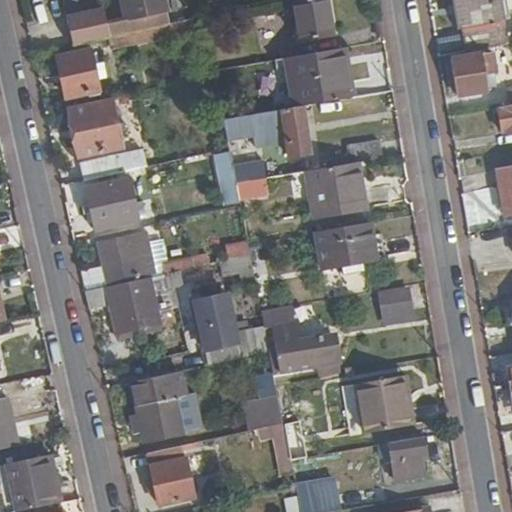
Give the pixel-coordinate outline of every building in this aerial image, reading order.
[(121,0),(129,34),(170,25),(164,0),(121,0)] [(308,0),(307,0),(291,3),(298,42),(338,35),(332,0),(308,0)] [(509,46),(501,0),(457,0),(466,53),(509,46)] [(65,19),(71,47),(109,39),(102,11),(65,19)] [(191,35),(189,21),(170,25),(129,34),(109,39),(112,52),(191,35)] [(347,48),(340,49),(347,84),(353,83),(347,48)] [(340,49),(284,58),(293,108),(303,107),(355,98),(353,83),(347,84),(340,49)] [(56,59),(65,99),(86,94),(87,100),(100,97),(90,52),(56,59)] [(482,56),(451,61),(456,96),(487,91),(485,76),(495,75),(493,62),(484,63),(482,56)] [(69,113),(79,155),(122,146),(112,103),(69,113)] [(511,106),(498,109),(502,135),(511,133),(511,106)] [(283,110),(288,142),(291,156),(310,152),(303,107),(293,108),(283,110)] [(233,169),(240,168),(234,140),(253,136),(256,149),(288,142),(283,110),(223,121),(227,141),(229,150),(233,169)] [(381,144),(347,150),(350,164),(383,158),(381,144)] [(81,165),(85,182),(103,178),(146,168),(143,151),(81,165)] [(236,185),(267,180),(263,163),(240,168),(233,169),(236,185)] [(365,212),(357,164),(309,173),(316,220),(365,212)] [(511,166),(497,169),(505,216),(511,214),(511,166)] [(61,187),(64,200),(88,194),(87,190),(105,186),(103,178),(85,182),(61,187)] [(87,190),(88,194),(96,231),(139,221),(130,180),(105,186),(87,190)] [(236,185),(240,205),(271,198),(267,180),(236,185)] [(374,259),(368,226),(316,235),(322,268),(374,259)] [(101,266),(104,280),(105,285),(156,274),(147,234),(96,246),(101,266)] [(502,257),(511,256),(511,234),(501,235),(502,257)] [(227,261),(249,257),(245,240),(224,245),(227,261)] [(80,271),(83,285),(104,280),(101,266),(80,271)] [(149,293),(172,288),(170,277),(147,282),(149,293)] [(85,293),(87,303),(107,298),(114,333),(149,326),(141,286),(106,293),(105,288),(85,293)] [(201,347),(205,366),(253,356),(247,330),(233,333),(226,296),(201,302),(210,345),(201,347)] [(384,318),(411,313),(408,296),(381,302),(384,318)] [(299,369),(301,381),(338,375),(330,337),(295,342),(288,306),(261,311),(265,331),(271,329),(275,348),(280,373),(299,369)] [(269,352),(273,375),(280,373),(275,348),(268,349),(269,352)] [(180,372),(131,383),(137,414),(141,432),(143,441),(180,434),(173,399),(185,396),(180,372)] [(399,378),(408,426),(415,425),(407,377),(399,378)] [(366,433),(408,426),(399,378),(357,385),(366,433)] [(251,431),(260,428),(283,423),(278,397),(245,404),(251,431)] [(0,402),(0,450),(17,446),(5,401),(0,402)] [(141,432),(137,414),(128,416),(131,434),(141,432)] [(275,438),(285,489),(295,486),(290,460),(283,423),(260,428),(263,441),(275,438)] [(389,443),(391,457),(395,481),(425,476),(422,456),(428,455),(425,437),(389,443)] [(389,443),(378,445),(381,459),(391,457),(389,443)] [(182,446),(146,454),(149,467),(176,461),(185,459),(182,446)] [(20,511),(59,503),(55,482),(49,483),(44,456),(0,465),(0,470),(9,511),(20,511)] [(179,474),(188,472),(185,459),(176,461),(179,474)] [(176,461),(149,467),(157,506),(193,498),(188,472),(179,474),(176,461)] [(0,511),(9,511),(0,470),(0,511)] [(336,479),(295,486),(300,511),(335,511),(341,511),(336,479)]
